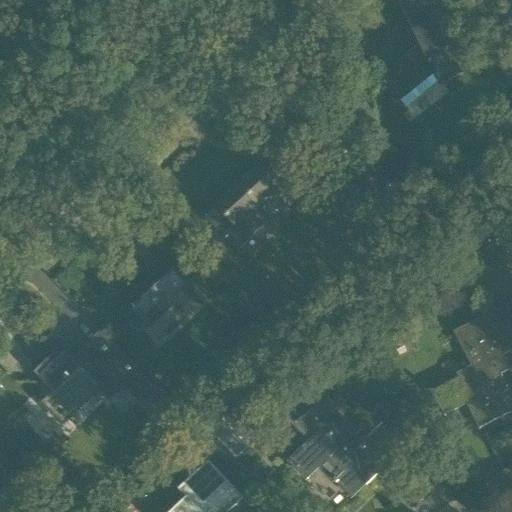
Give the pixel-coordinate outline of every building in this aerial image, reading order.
[(511,0),(495,0),(493,4),(493,5),(503,11),(511,16),(511,0)] [(459,74),(435,24),(417,33),(423,46),(382,78),(396,96),(406,107),(439,81),(440,82),(459,74)] [(396,96),(387,103),(403,116),(409,111),(406,107),(396,96)] [(238,184),(258,207),(282,186),(276,180),(289,168),(276,153),(263,165),(260,162),(236,184),(237,185),(238,184)] [(349,208),(350,207),(354,203),(361,211),(376,198),(370,191),(371,190),(360,177),(338,195),(349,208)] [(237,185),(236,184),(215,204),(216,205),(204,216),(223,237),(230,230),(242,243),(264,224),(253,212),(258,207),(238,184),(237,185)] [(417,210),(398,190),(389,198),(389,199),(400,211),(408,219),(417,210)] [(119,294),(128,304),(120,312),(134,326),(142,319),(145,322),(184,284),(162,260),(145,276),(142,273),(141,273),(144,276),(136,284),(133,281),(119,294)] [(458,271),(440,279),(447,295),(465,287),(458,271)] [(260,298),(260,299),(289,325),(291,326),(301,315),(268,285),(257,297),(260,298)] [(249,309),(266,325),(236,353),(246,364),(289,325),(260,299),(249,309)] [(457,374),(459,378),(430,393),(432,397),(434,396),(444,415),(465,404),(479,430),(510,414),(498,391),(507,387),(500,374),(511,369),(503,355),(511,350),(511,337),(511,335),(511,301),(454,332),(472,366),(457,374)] [(62,423),(75,410),(100,385),(61,346),(35,372),(54,391),(42,403),(62,423)] [(277,369),(266,378),(277,391),(288,381),(277,369)] [(366,485),(380,472),(356,447),(363,441),(318,394),(289,422),(309,442),(289,461),(304,477),(326,456),(342,473),(335,480),(349,495),(363,482),(366,485)] [(221,511),(225,509),(227,511),(241,498),(228,483),(221,489),(209,476),(169,511),(221,511)]
